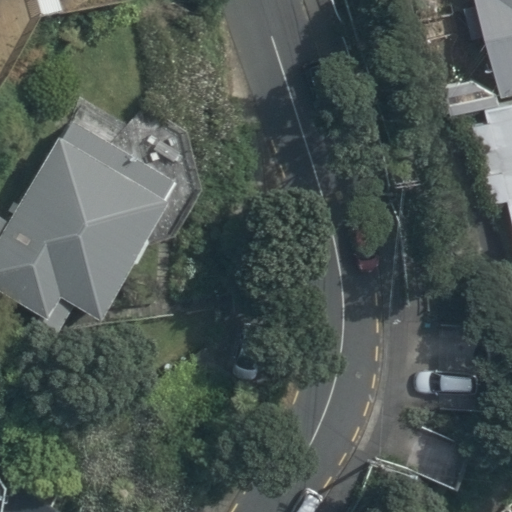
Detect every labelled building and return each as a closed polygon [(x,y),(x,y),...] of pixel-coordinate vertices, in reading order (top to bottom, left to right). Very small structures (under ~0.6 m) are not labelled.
[(511,0),(479,0),(503,94),(511,91),(511,0)] [(495,89),(475,78),(443,86),(449,111),(498,100),(495,89)] [(477,117),(494,194),(506,191),(511,216),(511,100),(485,106),(487,115),(477,117)] [(56,293),(94,316),(171,181),(67,122),(59,136),(54,133),(4,221),(0,219),(0,290),(42,315),(56,293)] [(141,391),(169,430),(232,384),(203,345),(141,391)] [(68,511),(75,476),(0,464),(0,511),(68,511)]
